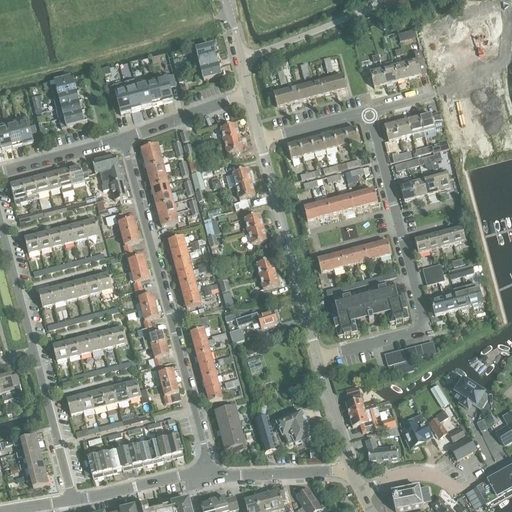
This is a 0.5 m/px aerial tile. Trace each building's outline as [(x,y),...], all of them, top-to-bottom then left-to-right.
[(390,25),(413,17),(408,2),(385,10),(390,25)] [(488,3),(461,10),(465,24),(475,21),(477,27),(493,22),(488,3)] [(482,29),(455,36),(459,50),(467,48),(469,54),(488,49),(482,29)] [(196,51),(199,62),(216,57),(216,56),(219,55),(218,50),(215,51),(214,47),(201,50),(200,46),(196,47),(197,51),(196,51)] [(415,58),(404,61),(405,65),(409,80),(427,76),(421,53),(415,55),(415,58)] [(488,55),(461,62),(465,75),(472,73),(474,79),(493,74),(488,55)] [(199,62),(201,72),(223,66),(221,60),(218,61),(216,57),(199,62)] [(381,68),(386,86),(398,83),(393,65),(392,62),(381,65),(381,68)] [(393,65),(398,83),(409,80),(405,65),(394,68),(393,65)] [(223,66),(201,72),(204,82),(225,77),(224,72),(221,73),(219,67),(223,66)] [(375,90),(386,86),(381,68),(382,71),(371,74),(375,90)] [(307,80),(309,86),(312,100),(324,97),(321,83),(313,85),(311,79),(310,79),(308,72),(303,74),(304,81),(307,80)] [(344,77),(332,80),(336,93),(348,90),(344,77)] [(50,83),(54,100),(59,99),(77,95),(80,94),(79,90),(76,91),(74,84),(73,84),(71,78),(50,83)] [(288,90),(285,79),(279,80),(281,87),(284,86),(285,91),(288,90)] [(174,103),(168,80),(157,82),(163,105),(174,103)] [(324,97),(336,93),(332,80),(321,83),(324,97)] [(490,81),(464,89),(467,102),(478,99),(479,105),(496,101),(490,81)] [(153,108),(163,105),(157,82),(147,85),(153,108)] [(153,108),(147,85),(136,88),(142,111),(153,108)] [(119,111),(121,116),(132,114),(126,91),(125,88),(124,86),(121,86),(113,88),(111,89),(111,92),(113,98),(110,98),(114,112),(119,111)] [(309,86),(297,89),(301,103),(312,100),(309,86)] [(132,114),(142,111),(136,88),(126,91),(132,114)] [(297,89),(285,93),(289,106),(301,103),(297,89)] [(277,109),(289,106),(285,93),(274,96),(277,109)] [(59,99),(62,109),(83,104),(82,100),(78,100),(77,95),(59,99)] [(62,109),(57,110),(59,120),(82,114),(82,115),(85,114),(83,104),(62,109)] [(83,120),(82,115),(82,114),(59,120),(62,131),(88,124),(87,119),(83,120)] [(431,115),(420,119),(424,134),(440,130),(436,116),(432,118),(431,115)] [(424,134),(420,119),(408,122),(412,137),(413,142),(425,139),(424,134)] [(489,133),(483,135),(487,151),(507,146),(504,135),(507,135),(504,125),(501,126),(500,119),(486,123),(489,133)] [(28,122),(17,124),(24,147),(34,144),(28,122)] [(408,122),(396,125),(400,140),(412,137),(408,122)] [(13,150),(24,147),(17,124),(7,127),(13,150)] [(389,144),(400,140),(396,125),(384,128),(389,144)] [(221,130),(224,143),(240,139),(236,126),(221,130)] [(463,137),(458,139),(463,157),(482,152),(475,126),(461,129),(463,137)] [(0,129),(0,144),(2,153),(13,150),(7,127),(0,129)] [(356,129),(345,132),(349,146),(360,143),(356,129)] [(349,146),(345,132),(333,135),(337,149),(349,146)] [(181,135),(183,143),(189,142),(187,133),(181,135)] [(333,135),(322,138),(326,152),(337,149),(333,135)] [(326,152),(322,138),(310,141),(314,155),(326,152)] [(243,152),(240,139),(224,143),(228,156),(243,152)] [(310,141),(299,144),(303,158),(314,155),(310,141)] [(287,147),(291,161),(303,158),(299,144),(287,147)] [(142,151),(144,161),(161,156),(158,146),(142,151)] [(439,146),(428,149),(429,154),(440,151),(439,146)] [(417,158),(429,154),(428,149),(416,152),(417,158)] [(434,155),(434,157),(430,159),(431,164),(437,162),(442,161),(440,153),(434,155)] [(395,164),(406,161),(404,155),(393,159),(395,164)] [(164,166),(161,156),(144,161),(147,170),(164,166)] [(95,175),(100,174),(119,169),(120,169),(117,157),(92,163),(95,175)] [(501,168),(503,169),(511,166),(511,158),(501,162),(498,165),(499,168),(501,168)] [(424,159),(418,161),(420,167),(431,164),(430,159),(424,160),(424,159)] [(198,161),(189,164),(193,177),(201,174),(198,161)] [(418,161),(407,164),(408,170),(420,167),(418,161)] [(397,173),(408,170),(407,164),(395,167),(397,173)] [(166,176),(164,166),(147,170),(149,180),(166,176)] [(82,169),(81,168),(69,171),(74,190),(86,186),(85,184),(90,183),(87,171),(87,168),(82,169)] [(119,170),(119,169),(100,174),(103,187),(123,182),(119,170)] [(74,190),(69,171),(58,174),(62,190),(61,190),(63,196),(75,192),(74,190)] [(446,171),(434,174),(440,194),(451,191),(446,171)] [(233,176),(236,188),(252,184),(248,172),(233,176)] [(307,173),(308,181),(321,178),(319,172),(308,175),(307,173)] [(358,177),(357,172),(350,174),(345,175),(347,183),(359,180),(358,177)] [(62,190),(58,174),(46,177),(50,193),(61,190),(62,190)] [(201,174),(193,177),(192,177),(197,194),(204,192),(206,192),(201,174)] [(434,174),(423,177),(428,198),(440,194),(434,174)] [(166,176),(149,180),(152,190),(169,185),(166,176)] [(38,196),(50,193),(46,177),(34,180),(38,196)] [(411,180),(412,184),(416,201),(428,198),(423,177),(422,177),(423,181),(412,184),(411,180)] [(324,192),(336,188),(333,178),(321,181),(323,186),(324,192)] [(34,180),(22,183),(27,203),(39,200),(38,196),(34,180)] [(400,188),(405,204),(416,201),(412,184),(411,180),(399,183),(400,188)] [(323,186),(321,181),(310,184),(311,190),(319,188),(318,187),(323,186)] [(124,182),(123,182),(103,187),(103,188),(102,188),(103,193),(109,192),(109,190),(112,189),(116,203),(128,199),(124,182)] [(21,205),(27,203),(22,183),(10,186),(15,205),(16,206),(17,207),(18,207),(21,206),(21,205)] [(255,197),(252,184),(236,188),(240,201),(255,197)] [(152,190),(154,200),(171,195),(169,185),(152,190)] [(374,191),(363,194),(366,208),(378,205),(374,191)] [(366,208),(363,194),(351,197),(355,211),(366,208)] [(171,195),(154,200),(157,209),(174,205),(171,195)] [(351,197),(339,200),(343,214),(355,211),(351,197)] [(89,202),(77,205),(79,210),(90,207),(89,200),(88,200),(89,202)] [(331,217),(343,214),(339,200),(328,203),(331,217)] [(319,220),(331,217),(328,203),(316,206),(319,220)] [(79,210),(77,205),(66,207),(68,213),(79,210)] [(99,213),(105,212),(104,205),(97,207),(99,213)] [(157,209),(160,219),(176,215),(174,205),(157,209)] [(319,220),(316,206),(304,210),(308,223),(319,220)] [(66,207),(54,211),(56,216),(68,213),(66,207)] [(190,228),(202,225),(197,209),(192,211),(193,217),(187,219),(190,228)] [(54,211),(43,214),(44,219),(56,216),(54,211)] [(43,214),(31,217),(32,222),(44,219),(43,214)] [(119,225),(122,236),(137,232),(134,220),(124,223),(122,215),(116,217),(109,219),(106,220),(108,228),(119,225)] [(162,229),(179,225),(176,215),(160,219),(162,229)] [(21,225),(32,222),(31,217),(19,220),(21,225)] [(260,217),(245,221),(248,230),(243,231),(244,235),(264,230),(260,217)] [(209,221),(204,222),(208,237),(208,239),(215,237),(210,220),(209,221)] [(95,222),(84,225),(88,241),(100,238),(95,222)] [(88,241),(84,225),(72,228),(76,244),(88,241)] [(72,228),(60,231),(64,247),(76,244),(72,228)] [(451,230),(450,232),(454,247),(466,243),(462,229),(457,231),(455,229),(451,230)] [(267,243),(264,230),(244,235),(249,234),(252,246),(267,243)] [(64,247),(60,231),(48,234),(52,250),(64,247)] [(140,243),(137,232),(122,236),(125,247),(124,247),(126,255),(132,253),(131,246),(140,243)] [(450,232),(438,235),(442,250),(454,247),(450,232)] [(48,234),(36,237),(40,253),(52,250),(48,234)] [(438,235),(426,239),(430,253),(442,250),(438,235)] [(29,256),(40,253),(36,237),(24,240),(29,256)] [(184,239),(169,243),(172,254),(187,250),(184,239)] [(418,256),(430,253),(426,239),(415,242),(418,256)] [(388,243),(376,246),(380,260),(392,257),(388,243)] [(380,260),(376,246),(365,249),(368,263),(380,260)] [(172,254),(175,265),(190,261),(188,255),(194,253),(200,251),(199,247),(192,249),(192,248),(187,250),(172,254)] [(365,249),(353,252),(356,266),(368,263),(365,249)] [(99,257),(92,258),(94,263),(108,260),(107,256),(104,256),(103,252),(98,253),(99,257)] [(356,266),(353,252),(341,255),(345,269),(356,266)] [(129,262),(132,273),(147,269),(144,258),(134,260),(132,253),(126,255),(128,263),(129,262)] [(341,255),(329,259),(333,272),(345,269),(341,255)] [(86,257),(87,260),(80,262),(82,266),(94,263),(92,258),(92,259),(91,256),(86,257)] [(215,259),(214,261),(220,264),(221,264),(224,259),(217,256),(215,259)] [(321,275),(333,272),(329,259),(318,262),(321,275)] [(175,265),(178,277),(193,273),(190,261),(175,265)] [(257,266),(260,279),(275,275),(272,262),(257,266)] [(424,277),(436,274),(434,268),(423,271),(424,277)] [(150,281),(147,269),(132,273),(135,285),(134,285),(136,293),(142,291),(140,284),(150,281)] [(193,273),(178,277),(181,288),(196,284),(194,278),(200,277),(200,276),(206,274),(205,270),(205,269),(198,271),(193,273)] [(451,282),(457,280),(463,278),(461,272),(461,270),(453,272),(449,273),(451,282)] [(375,279),(375,277),(372,277),(374,285),(386,282),(385,277),(384,273),(377,275),(378,279),(375,279)] [(109,275),(98,278),(102,294),(114,291),(109,275)] [(279,288),(275,275),(260,279),(264,292),(279,288)] [(361,283),(362,288),(374,285),(372,277),(371,276),(369,277),(370,281),(364,282),(363,277),(360,278),(361,283)] [(102,294),(98,278),(86,282),(90,297),(102,294)] [(427,288),(439,285),(437,278),(425,281),(427,288)] [(86,282),(74,285),(78,301),(90,297),(86,282)] [(362,288),(361,283),(349,286),(351,291),(362,288)] [(181,288),(184,299),(199,296),(196,284),(181,288)] [(78,301),(74,285),(62,288),(66,304),(78,301)] [(349,286),(337,289),(339,294),(351,291),(349,286)] [(478,287),(466,290),(471,308),(472,308),(474,310),(478,309),(479,306),(483,305),(478,287)] [(62,288),(50,291),(54,307),(66,304),(62,288)] [(337,332),(339,339),(344,338),(344,339),(345,339),(344,335),(351,334),(352,337),(352,336),(357,335),(354,324),(357,324),(366,322),(366,321),(369,321),(369,324),(374,323),(373,319),(376,319),(377,319),(385,317),(385,316),(388,316),(390,326),(396,325),(396,326),(397,326),(395,322),(402,320),(403,324),(404,324),(403,323),(409,321),(407,314),(408,313),(406,305),(405,306),(403,298),(397,300),(396,297),(397,297),(396,292),(395,292),(394,288),(386,290),(386,289),(378,291),(379,292),(351,300),(351,298),(343,300),(343,302),(336,304),(336,307),(332,309),(333,313),(338,312),(338,315),(333,316),(335,324),(334,324),(336,332),(337,332)] [(466,312),(467,309),(471,308),(466,290),(454,293),(459,311),(460,311),(462,313),(466,312)] [(43,310),(54,307),(50,291),(38,294),(43,310)] [(139,300),(142,311),(157,308),(154,296),(144,298),(142,291),(136,293),(138,300),(139,300)] [(442,296),(443,300),(447,314),(459,311),(454,293),(442,296)] [(223,296),(227,309),(235,307),(231,294),(223,296)] [(202,307),(199,296),(184,299),(187,311),(202,307)] [(430,299),(435,318),(447,314),(443,300),(442,296),(430,299)] [(105,306),(106,312),(108,317),(119,314),(118,309),(110,311),(107,305),(105,306)] [(145,326),(146,330),(152,329),(150,322),(160,319),(157,308),(142,311),(145,323),(144,323),(145,326)] [(278,325),(274,313),(258,318),(257,314),(237,320),(239,328),(253,324),(254,327),(260,325),(261,330),(278,325)] [(235,316),(225,319),(227,325),(237,321),(235,316)] [(208,319),(193,323),(196,333),(205,331),(205,332),(211,330),(208,319)] [(124,329),(112,332),(116,348),(128,345),(124,329)] [(164,333),(154,336),(152,329),(146,330),(148,338),(149,338),(152,349),(167,345),(164,333)] [(191,335),(194,346),(208,343),(205,332),(205,331),(196,333),(191,335)] [(244,342),(241,331),(230,334),(233,345),(244,342)] [(100,335),(104,351),(116,348),(112,332),(100,335)] [(100,335),(88,338),(92,355),(104,351),(100,335)] [(92,355),(88,338),(76,342),(80,358),(92,355)] [(208,343),(194,346),(197,358),(211,354),(209,347),(215,346),(214,344),(214,341),(213,341),(208,343)] [(76,342),(64,345),(69,361),(80,358),(76,342)] [(430,357),(436,355),(433,344),(427,345),(430,357)] [(57,364),(69,361),(64,345),(53,348),(57,364)] [(160,359),(170,357),(167,345),(152,349),(155,360),(149,362),(151,369),(156,368),(162,366),(160,359)] [(430,357),(427,345),(421,347),(424,359),(430,357)] [(258,354),(256,347),(247,350),(250,357),(258,354)] [(424,359),(421,347),(415,349),(418,360),(424,359)] [(418,360),(415,349),(409,350),(412,362),(418,360)] [(412,362),(409,350),(403,352),(406,363),(412,362)] [(406,363),(403,352),(397,353),(400,365),(406,363)] [(400,365),(397,353),(391,355),(394,367),(400,365)] [(197,358),(200,370),(214,366),(211,354),(197,358)] [(391,355),(385,356),(388,368),(394,367),(391,355)] [(396,377),(414,373),(412,364),(394,368),(396,377)] [(122,371),(121,366),(109,369),(110,374),(122,371)] [(164,374),(162,366),(156,368),(158,375),(159,375),(162,387),(177,383),(174,371),(164,374)] [(214,366),(200,370),(204,381),(217,378),(214,366)] [(109,369),(97,372),(98,377),(110,374),(109,369)] [(98,377),(97,372),(85,375),(87,380),(98,377)] [(85,375),(73,378),(75,383),(87,380),(85,375)] [(0,379),(0,384),(3,396),(2,396),(4,404),(8,403),(8,402),(23,399),(18,376),(11,377),(0,379)] [(63,386),(75,383),(73,378),(62,381),(63,386)] [(204,381),(207,393),(220,389),(217,378),(204,381)] [(464,381),(464,380),(460,382),(457,386),(456,389),(456,394),(456,393),(464,398),(460,405),(468,411),(473,404),(482,410),(488,402),(487,396),(464,381)] [(138,383),(126,386),(130,402),(141,399),(143,405),(149,403),(146,392),(140,393),(138,383)] [(180,394),(177,383),(162,387),(165,398),(164,398),(166,406),(181,402),(179,395),(180,394)] [(130,402),(126,386),(114,389),(118,405),(130,402)] [(448,405),(438,387),(431,391),(441,409),(448,405)] [(114,389),(102,392),(106,408),(118,405),(114,389)] [(223,401),(220,389),(207,393),(210,405),(223,401)] [(351,404),(346,406),(350,418),(378,409),(376,404),(364,407),(361,398),(359,389),(346,393),(349,402),(350,401),(351,404)] [(106,408),(102,392),(91,395),(95,411),(106,408)] [(91,395),(79,398),(83,414),(95,411),(91,395)] [(71,417),(83,414),(79,398),(67,402),(71,417)] [(215,413),(219,427),(237,422),(234,409),(236,409),(236,408),(215,413)] [(378,409),(350,418),(353,429),(361,427),(362,431),(364,435),(379,431),(378,426),(376,418),(380,417),(378,409)] [(295,446),(313,438),(302,413),(277,425),(283,438),(285,437),(289,447),(295,444),(295,446)] [(448,435),(441,424),(449,419),(444,413),(436,418),(437,420),(429,425),(439,441),(448,435)] [(505,448),(511,443),(511,413),(503,419),(508,427),(497,434),(505,448)] [(413,421),(416,426),(403,432),(411,451),(413,450),(416,451),(418,449),(419,447),(426,444),(425,442),(432,439),(422,416),(413,421)] [(268,418),(255,421),(265,455),(278,452),(268,418)] [(116,424),(115,420),(110,421),(113,431),(125,428),(123,423),(116,424)] [(111,426),(100,429),(101,434),(113,431),(110,421),(110,422),(111,426)] [(240,435),(237,422),(219,427),(222,440),(240,435)] [(388,431),(400,428),(398,422),(386,425),(388,431)] [(89,437),(88,431),(87,431),(88,431),(76,434),(77,440),(89,437)] [(453,444),(465,438),(461,431),(449,437),(453,444)] [(168,436),(169,440),(174,461),(184,458),(178,433),(168,436)] [(244,447),(240,435),(222,440),(225,453),(229,452),(230,457),(248,453),(246,447),(244,447)] [(13,441),(4,443),(5,448),(14,446),(15,447),(22,446),(24,453),(24,454),(40,450),(40,449),(37,438),(21,442),(21,441),(14,443),(13,441)] [(164,463),(174,461),(169,440),(159,443),(164,463)] [(369,466),(400,463),(398,449),(378,451),(374,440),(366,443),(367,447),(369,466)] [(451,450),(457,462),(476,452),(470,440),(451,450)] [(154,466),(163,464),(164,463),(159,443),(149,445),(154,466)] [(148,467),(153,466),(154,466),(149,445),(139,448),(144,468),(148,467)] [(139,448),(129,450),(134,471),(144,468),(139,448)] [(17,455),(7,458),(9,462),(18,460),(25,458),(27,465),(27,466),(43,462),(43,461),(40,450),(24,454),(24,453),(17,455)] [(134,471),(129,450),(119,453),(124,473),(134,471)] [(324,451),(310,452),(311,461),(325,459),(324,451)] [(124,473),(119,453),(109,455),(114,476),(118,475),(117,472),(122,470),(123,473),(124,473)] [(109,455),(98,458),(103,475),(104,479),(114,476),(109,455)] [(97,476),(103,475),(98,458),(88,460),(94,481),(98,480),(97,476)] [(27,465),(20,467),(21,472),(28,470),(30,477),(30,478),(46,474),(46,473),(43,462),(27,466),(27,465)] [(511,469),(478,489),(480,492),(476,494),(483,506),(486,504),(487,506),(497,501),(495,498),(511,488),(511,469)] [(23,480),(17,481),(18,485),(24,484),(31,482),(33,491),(49,487),(46,474),(30,478),(30,477),(23,479),(23,480)] [(423,506),(431,504),(428,490),(420,491),(419,489),(391,495),(395,511),(401,511),(423,508),(423,506)] [(280,493),(268,496),(272,511),(282,511),(285,511),(283,503),(286,502),(283,492),(280,493)] [(309,492),(297,499),(304,509),(299,511),(319,511),(321,510),(309,492)] [(272,511),(268,496),(256,499),(259,511),(272,511)] [(213,502),(216,511),(235,511),(239,511),(236,498),(226,501),(226,499),(213,502)] [(247,511),(259,511),(256,499),(244,502),(247,511)] [(432,507),(436,511),(452,511),(440,499),(432,507)] [(142,511),(191,511),(191,508),(189,502),(184,503),(184,502),(178,504),(178,505),(159,509),(158,509),(153,511),(149,511),(148,506),(147,507),(142,508),(142,511)] [(202,511),(216,511),(213,502),(200,505),(202,511)]
